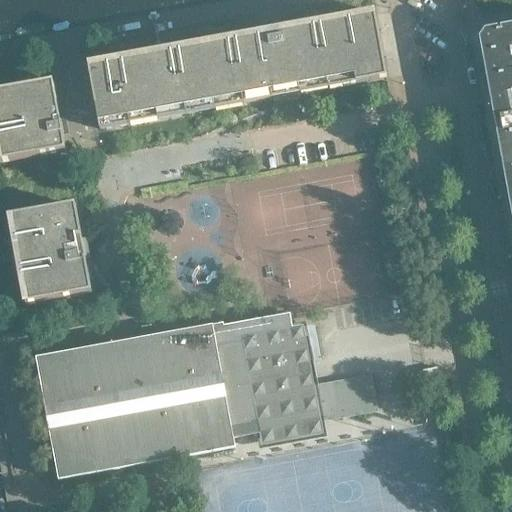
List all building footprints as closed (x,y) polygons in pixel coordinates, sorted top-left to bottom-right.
[(386,78),(374,13),(286,29),(287,31),(288,36),(102,70),(101,64),(100,65),(100,63),(87,66),(99,131),(386,78)] [(511,29),(486,34),(482,41),(489,79),(511,74),(511,29)] [(511,105),(511,74),(489,79),(495,108),(511,105)] [(0,164),(66,152),(55,93),(53,83),(0,92),(0,164)] [(511,135),(511,105),(495,108),(500,138),(511,135)] [(511,165),(511,135),(500,138),(505,167),(511,165)] [(91,294),(75,206),(10,218),(26,306),(91,294)] [(378,412),(371,376),(303,389),(289,315),(223,327),(223,325),(36,359),(58,481),(235,449),(234,447),(232,439),(378,412)] [(439,384),(436,369),(422,371),(425,386),(439,384)]
